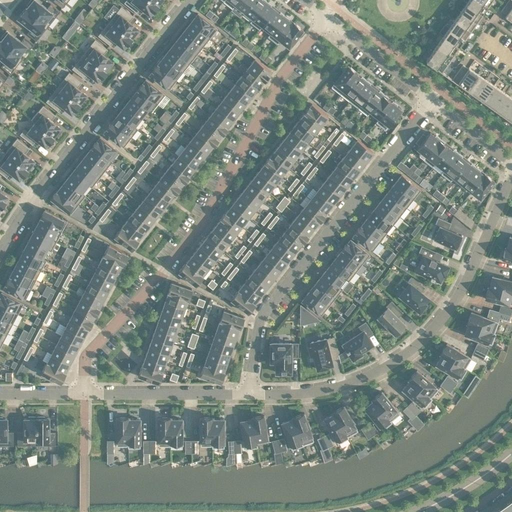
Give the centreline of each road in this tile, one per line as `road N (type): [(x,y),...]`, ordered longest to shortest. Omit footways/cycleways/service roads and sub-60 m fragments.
road 1 (residential): [(327,19),(279,81),(202,227),(85,359),(85,394)]
road 2 (residential): [(250,394),(340,387),(402,358),(460,294),(511,176)]
road 3 (residential): [(250,394),(260,319),(433,103)]
road 4 (residential): [(190,0),(0,249)]
road 5 (residential): [(85,394),(250,394)]
road 6 (residential): [(327,19),(433,103)]
